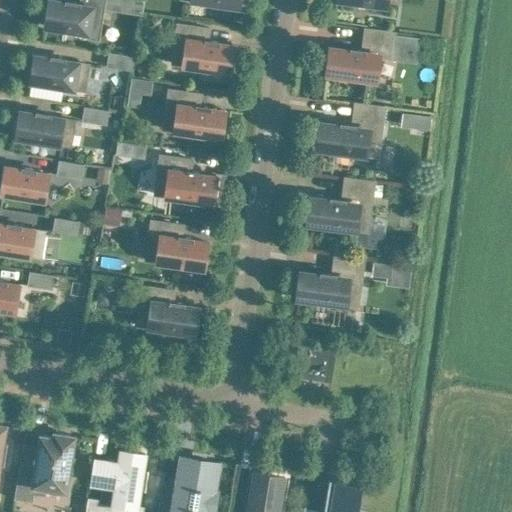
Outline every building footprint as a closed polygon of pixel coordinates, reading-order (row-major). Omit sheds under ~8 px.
[(52,0),(49,0),(45,25),(89,32),(88,36),(101,38),(107,0),(79,0),(79,2),(67,0),(66,2),(52,0)] [(178,23),(172,63),(199,67),(199,69),(214,71),(215,69),(231,71),(234,45),(218,43),(219,41),(208,40),(210,28),(178,23)] [(330,47),(327,73),(345,76),(344,77),(360,79),(360,78),(376,80),(379,56),(391,57),(415,61),(418,39),(394,36),(394,32),(365,28),(362,50),(352,48),(351,50),(330,47)] [(110,51),(107,65),(131,68),(133,55),(110,51)] [(35,55),(30,81),(85,90),(89,64),(64,60),(65,58),(52,56),(52,58),(35,55)] [(131,80),(129,94),(150,97),(152,83),(131,80)] [(190,134),(206,136),(206,134),(222,137),(225,111),(210,109),(210,107),(199,105),(201,93),(169,89),(163,128),(190,132),(190,134)] [(320,122),(317,148),(335,150),(334,152),(350,154),(350,152),(378,156),(384,106),(355,103),(352,124),(341,123),(341,125),(320,122)] [(85,106),(82,120),(107,124),(109,110),(85,106)] [(37,113),(20,111),(16,136),(70,145),(74,120),(50,115),(50,114),(37,112),(37,113)] [(118,144),(116,158),(130,160),(132,146),(118,144)] [(181,199),(191,201),(197,202),(197,200),(213,202),(217,176),(201,174),(201,172),(190,170),(192,159),(161,154),(155,193),(181,197),(181,199)] [(59,160),(57,173),(82,178),(84,164),(59,160)] [(5,166),(1,192),(44,199),(49,173),(35,171),(35,169),(23,167),(22,169),(5,166)] [(98,169),(96,185),(108,186),(110,171),(98,169)] [(310,197),(307,222),(325,225),(324,227),(340,229),(340,227),(368,231),(374,181),(345,177),(342,199),(331,198),(331,200),(310,197)] [(108,193),(106,205),(120,207),(122,195),(108,193)] [(106,210),(103,226),(117,228),(119,212),(106,210)] [(55,217),(53,231),(78,235),(80,221),(55,217)] [(188,265),(191,266),(204,268),(208,242),(192,239),(192,238),(181,236),(183,224),(152,220),(146,259),(173,263),(172,265),(188,267),(188,265)] [(0,223),(0,249),(41,256),(45,231),(20,227),(21,225),(8,223),(8,225),(0,223)] [(300,271),(297,297),(314,299),(314,301),(330,303),(330,302),(357,305),(364,256),(335,252),(332,274),(321,272),(321,274),(300,271)] [(375,261),(373,273),(389,275),(388,283),(407,285),(410,265),(375,261)] [(30,271),(27,285),(52,289),(54,275),(30,271)] [(0,307),(15,310),(19,285),(6,282),(6,280),(0,279),(0,307)] [(179,333),(180,331),(195,333),(199,307),(183,305),(184,303),(173,301),(174,290),(143,285),(137,325),(164,328),(163,330),(179,333)] [(57,332),(55,344),(68,346),(70,334),(57,332)] [(41,435),(39,446),(36,462),(21,459),(14,499),(32,501),(35,484),(45,485),(45,488),(66,491),(69,473),(73,473),(76,457),(71,456),(75,435),(54,432),(53,437),(41,435)] [(90,482),(85,511),(111,511),(113,505),(137,509),(140,489),(144,490),(145,491),(149,470),(147,470),(147,471),(143,470),(145,454),(144,453),(144,455),(122,451),(122,450),(121,450),(119,461),(94,458),(90,482)] [(210,511),(219,463),(181,456),(175,494),(161,492),(157,511),(210,511)] [(238,511),(231,511),(230,511),(282,511),(287,484),(283,483),(284,479),(253,474),(253,478),(248,477),(242,511),(238,511)] [(356,511),(361,484),(330,479),(331,477),(329,477),(324,510),(305,507),(306,505),(304,505),(302,511),(356,511)]
